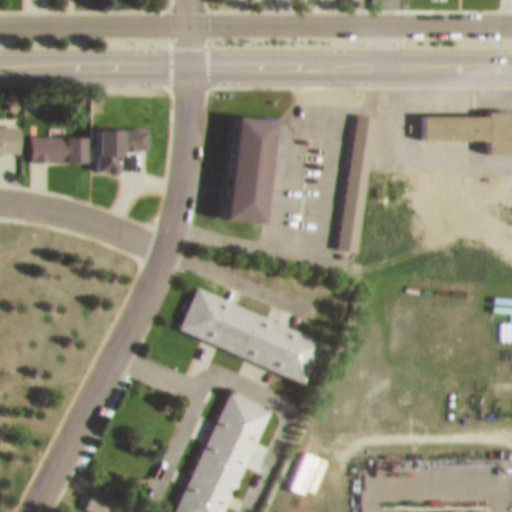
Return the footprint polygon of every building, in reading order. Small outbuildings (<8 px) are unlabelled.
[(499,102),(411,102),(411,128),(475,128),(475,126),(484,126),(484,138),(499,138),(499,102)] [(369,106),(348,103),(329,239),(350,242),(369,106)] [(265,112),(251,211),(214,206),(228,107),(265,112)] [(22,119),(0,118),(0,149),(22,149),(22,119)] [(149,142),(148,121),(98,122),(99,163),(120,162),(120,152),(127,151),(127,143),(149,142)] [(30,154),(89,154),(89,129),(30,128),(30,154)] [(309,370),(325,327),(195,278),(179,321),(309,370)] [(174,507),(186,511),(222,511),(270,398),(227,380),(174,507)]
